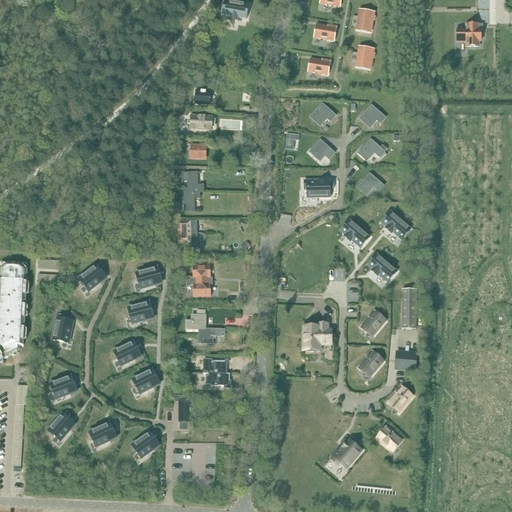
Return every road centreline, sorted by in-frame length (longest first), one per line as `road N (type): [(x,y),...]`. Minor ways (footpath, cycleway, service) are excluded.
road 1 (unclassified): [(242,511),(258,389),(266,115),(284,0)]
road 2 (unknown): [(0,144),(66,118),(148,0)]
road 3 (unclassified): [(185,511),(0,502)]
